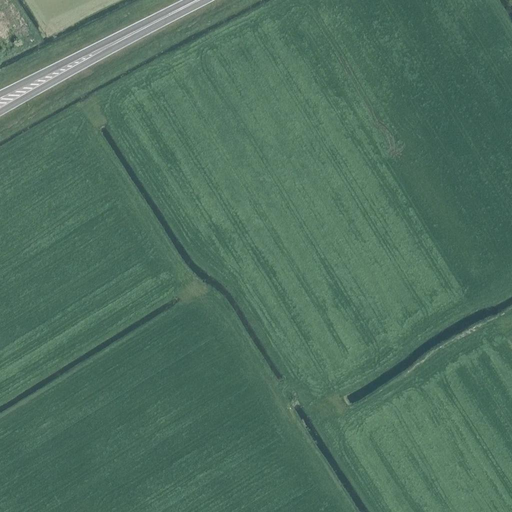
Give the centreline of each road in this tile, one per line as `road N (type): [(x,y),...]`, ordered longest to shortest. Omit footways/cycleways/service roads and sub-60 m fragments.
road 1 (primary): [(0,111),(196,0)]
road 2 (primary): [(196,0),(0,93)]
